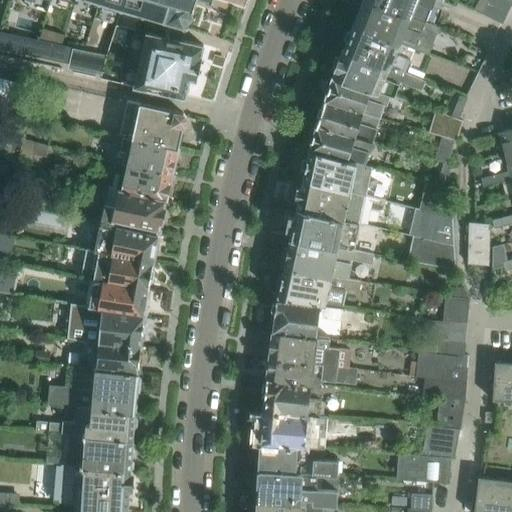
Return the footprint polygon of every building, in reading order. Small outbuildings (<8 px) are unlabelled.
[(89,0),(98,3),(97,5),(99,5),(100,3),(103,4),(101,10),(115,14),(117,8),(120,9),(119,11),(122,12),(122,10),(142,16),(141,18),(144,18),(144,16),(164,22),(177,27),(184,30),(184,31),(185,31),(185,30),(187,30),(188,28),(185,27),(186,27),(185,26),(191,20),(193,20),(194,18),(193,17),(190,7),(192,7),(194,8),(195,5),(193,4),(194,0),(197,0),(207,3),(207,4),(211,5),(213,1),(212,0),(211,0),(89,0)] [(414,48),(425,20),(374,0),(362,0),(354,23),(414,48)] [(374,0),(425,20),(432,3),(433,0),(374,0)] [(503,0),(478,0),(474,9),(502,23),(511,4),(503,0)] [(462,47),(468,32),(440,20),(434,35),(462,47)] [(134,86),(134,87),(185,98),(189,78),(196,80),(202,58),(200,57),(203,45),(182,40),(183,39),(181,39),(181,40),(173,38),(177,27),(164,22),(161,35),(147,32),(147,34),(134,86)] [(414,48),(354,23),(343,50),(404,74),(414,48)] [(43,29),(40,40),(47,41),(57,43),(62,44),(64,34),(43,29)] [(0,31),(0,47),(7,49),(10,33),(0,31)] [(47,41),(44,57),(54,59),(57,43),(47,41)] [(57,43),(54,59),(64,62),(67,46),(57,43)] [(72,48),(69,65),(80,67),(84,50),(72,48)] [(84,50),(80,67),(91,70),(95,53),(84,50)] [(419,80),(404,74),(343,50),(333,75),(332,76),(387,94),(394,96),(395,96),(400,84),(415,90),(419,80)] [(95,53),(91,70),(104,72),(106,55),(95,53)] [(380,118),(387,94),(332,76),(324,101),(380,118)] [(0,77),(0,103),(29,110),(34,85),(0,77)] [(457,118),(466,96),(453,91),(444,113),(457,118)] [(373,141),(380,118),(324,101),(316,125),(373,142),(373,141)] [(186,116),(184,114),(176,112),(177,110),(175,110),(174,111),(141,103),(137,119),(128,117),(124,135),(124,136),(178,149),(186,116)] [(442,136),(455,140),(461,120),(457,118),(444,113),(435,109),(428,132),(442,136)] [(375,141),(373,141),(373,142),(316,125),(308,150),(365,166),(366,165),(369,152),(371,153),(375,141)] [(511,151),(511,129),(499,133),(504,154),(511,151)] [(0,149),(11,150),(13,135),(0,133),(0,149)] [(172,174),(178,149),(124,136),(124,135),(115,133),(109,160),(123,162),(127,163),(172,174)] [(493,142),(491,135),(476,138),(478,146),(493,142)] [(447,164),(455,140),(442,136),(435,160),(447,164)] [(23,138),(18,162),(30,164),(35,140),(23,138)] [(372,166),(366,165),(365,166),(308,150),(304,172),(302,179),(366,196),(366,195),(371,196),(371,197),(386,200),(388,189),(373,185),(372,188),(367,187),(372,166)] [(511,174),(511,151),(504,154),(508,171),(495,174),(497,182),(511,179),(510,175),(511,174)] [(450,189),(447,164),(435,160),(430,184),(450,189)] [(116,174),(113,187),(119,188),(122,188),(122,190),(166,200),(172,174),(127,163),(123,162),(120,175),(116,174)] [(497,182),(495,174),(481,178),(483,186),(497,182)] [(359,224),(366,196),(302,179),(296,209),(359,224)] [(426,210),(426,212),(452,219),(450,189),(430,184),(426,210)] [(159,230),(166,200),(122,190),(122,188),(119,188),(109,186),(102,218),(159,230)] [(454,247),(452,219),(426,212),(426,210),(419,208),(413,237),(454,247)] [(354,250),(359,224),(296,209),(290,238),(354,251),(354,250)] [(508,224),(506,216),(492,220),(494,227),(508,224)] [(95,222),(90,249),(95,250),(95,251),(153,262),(158,235),(100,223),(95,222)] [(488,264),(490,224),(469,222),(468,262),(488,264)] [(456,270),(454,247),(413,237),(408,260),(456,270)] [(374,254),(354,250),(354,251),(290,238),(284,267),(348,279),(348,277),(352,260),(372,263),(374,254)] [(148,288),(153,262),(95,251),(95,250),(87,248),(82,276),(94,278),(148,288)] [(511,267),(511,259),(503,262),(505,270),(511,267)] [(0,274),(0,265),(1,261),(0,261),(0,290),(12,293),(15,277),(0,274)] [(361,280),(348,277),(348,279),(284,267),(277,296),(342,305),(345,289),(359,292),(361,280)] [(144,314),(148,288),(94,278),(89,305),(93,306),(144,314)] [(452,298),(450,311),(467,313),(468,300),(452,298)] [(277,300),(272,331),(329,339),(339,340),(343,309),(277,300)] [(143,315),(144,314),(93,306),(92,313),(83,312),(82,318),(86,319),(86,323),(84,322),(82,339),(141,346),(143,315)] [(440,322),(437,352),(464,355),(464,354),(467,326),(440,322)] [(328,346),(329,339),(272,331),(270,348),(269,359),(349,368),(351,349),(328,346)] [(70,352),(69,364),(81,365),(80,367),(138,373),(141,346),(82,339),(81,353),(70,352)] [(469,355),(464,354),(464,355),(437,352),(418,350),(415,377),(466,382),(468,366),(469,355)] [(269,359),(267,378),(321,385),(322,383),(323,384),(324,380),(355,384),(357,369),(349,368),(269,359)] [(510,400),(511,367),(511,361),(495,360),(492,399),(510,400)] [(140,373),(138,373),(80,367),(79,387),(50,384),(48,403),(77,406),(77,407),(135,413),(136,401),(137,401),(140,373)] [(319,397),(321,385),(267,378),(264,411),(320,416),(322,398),(319,397)] [(424,378),(423,395),(440,396),(465,399),(466,382),(424,378)] [(437,426),(460,428),(465,399),(440,396),(437,425),(437,426)] [(133,440),(135,413),(77,407),(76,421),(71,421),(71,422),(62,421),(62,423),(36,421),(36,431),(69,434),(133,440)] [(260,443),(307,449),(308,446),(324,447),(327,417),(320,416),(264,411),(260,443)] [(485,425),(493,425),(493,414),(485,414),(485,425)] [(454,457),(457,442),(460,428),(437,426),(437,425),(428,424),(428,425),(425,440),(422,454),(451,456),(454,457)] [(133,440),(69,434),(66,463),(131,469),(131,458),(135,454),(135,444),(133,440)] [(260,443),(259,471),(299,473),(300,471),(313,473),(312,474),(318,475),(318,474),(337,475),(338,459),(307,458),(307,449),(260,443)] [(449,481),(451,456),(422,454),(407,453),(406,479),(412,480),(434,481),(449,481)] [(131,472),(131,469),(66,463),(62,463),(60,485),(59,501),(73,502),(73,507),(128,511),(130,488),(133,484),(134,476),(131,472)] [(255,475),(255,483),(258,486),(257,500),(324,504),(337,504),(338,488),(338,475),(337,475),(318,474),(318,475),(312,474),(313,473),(300,471),(299,473),(259,471),(259,472),(255,475)] [(478,476),(473,511),(491,511),(495,478),(480,476),(478,476)] [(508,511),(511,480),(495,478),(491,511),(508,511)] [(433,494),(412,492),(411,508),(432,510),(433,494)] [(323,511),(324,504),(257,500),(257,510),(254,511),(323,511)]
